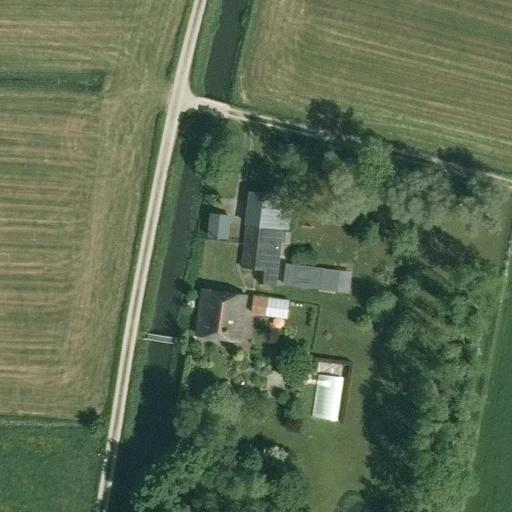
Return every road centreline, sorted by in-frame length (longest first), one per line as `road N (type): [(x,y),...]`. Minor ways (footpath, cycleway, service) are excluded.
road 1 (track): [(175,99),(100,511)]
road 2 (track): [(511,186),(175,99)]
